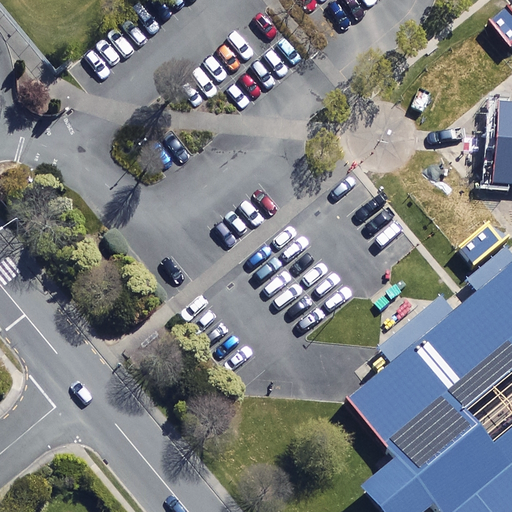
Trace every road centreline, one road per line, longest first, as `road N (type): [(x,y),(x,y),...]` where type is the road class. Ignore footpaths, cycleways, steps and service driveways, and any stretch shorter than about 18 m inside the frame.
road 1 (tertiary): [(189,511),(82,383)]
road 2 (tertiary): [(82,383),(0,283)]
